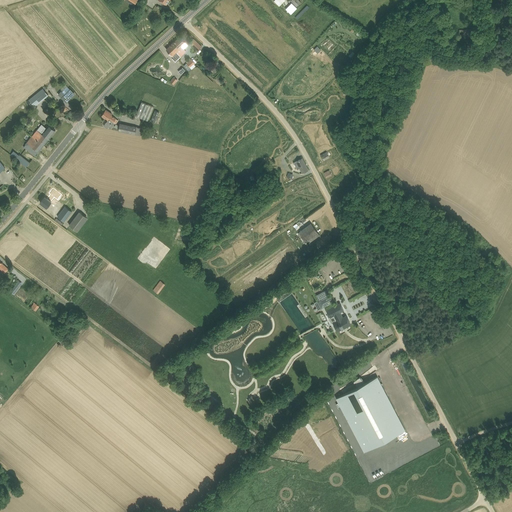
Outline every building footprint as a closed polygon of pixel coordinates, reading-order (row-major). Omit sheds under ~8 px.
[(297,8),(292,3),(286,8),(291,14),(297,8)] [(178,54),(178,53),(183,48),(181,46),(185,42),(180,36),(173,42),(177,47),(174,50),(178,54)] [(202,46),(194,38),(190,43),(197,50),(202,46)] [(172,58),(176,61),(181,56),(178,53),(178,54),(174,50),(177,47),(173,42),(166,49),(173,57),(172,58)] [(184,66),(187,70),(189,71),(192,69),(191,68),(195,63),(191,59),(184,66)] [(43,88),(29,99),(35,107),(49,95),(43,88)] [(58,94),(66,102),(75,93),(70,89),(64,95),(61,91),(58,94)] [(148,120),(154,106),(142,101),(137,115),(148,120)] [(104,117),(104,118),(107,120),(104,125),(108,128),(108,127),(111,129),(115,123),(116,124),(119,120),(111,115),(112,114),(106,110),(102,115),(104,117)] [(151,121),(155,123),(160,112),(155,110),(151,121)] [(114,126),(118,129),(118,131),(135,134),(142,136),(144,128),(137,127),(137,126),(120,123),(119,126),(116,124),(114,126)] [(48,125),(41,133),(48,139),(56,130),(48,125)] [(35,155),(48,139),(41,133),(37,130),(24,147),(35,155)] [(26,167),(30,163),(19,152),(15,157),(26,167)] [(321,155),(324,161),(330,157),(327,152),(321,155)] [(302,173),(308,170),(302,158),(294,163),(297,169),(300,168),(302,173)] [(54,197),(50,194),(47,198),(45,197),(40,202),(47,207),(51,202),(51,201),(54,197)] [(65,206),(57,216),(65,221),(72,211),(65,206)] [(80,211),(69,225),(78,232),(88,218),(80,211)] [(310,242),(320,235),(311,223),(301,230),(310,242)] [(0,268),(1,269),(2,270),(8,270),(8,269),(4,265),(5,265),(2,263),(2,262),(0,260),(0,268)] [(165,284),(160,280),(153,290),(158,293),(165,284)] [(15,285),(10,291),(14,294),(19,288),(15,285)] [(334,301),(330,295),(321,299),(318,301),(321,308),(334,301)] [(34,302),(31,307),(36,311),(39,306),(34,302)] [(343,317),(342,316),(341,316),(340,314),(341,313),(340,312),(344,310),(340,303),(327,310),(330,317),(334,315),(337,320),(333,322),(337,330),(351,323),(346,315),(343,317)] [(190,370),(194,367),(189,361),(185,364),(187,366),(183,369),(188,375),(192,372),(190,370)] [(168,373),(172,377),(178,372),(174,368),(172,369),(169,366),(163,371),(166,375),(168,373)] [(364,452),(405,430),(377,376),(364,383),(360,376),(353,381),(356,387),(336,398),(364,452)] [(178,386),(182,389),(184,387),(188,390),(192,383),(188,380),(187,382),(183,379),(178,386)] [(205,393),(201,390),(200,392),(195,389),(191,396),(195,399),(196,397),(200,400),(205,393)] [(206,405),(213,410),(216,406),(214,404),(217,400),(210,395),(207,399),(209,401),(206,405)] [(252,404),(256,400),(252,395),(247,399),(252,404)] [(219,416),(224,421),(227,418),(222,413),(219,416)]
